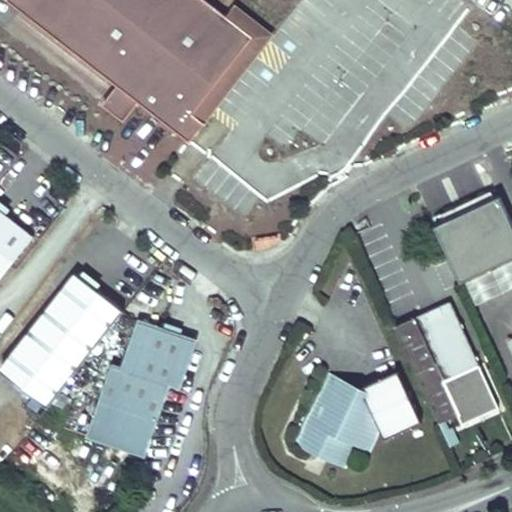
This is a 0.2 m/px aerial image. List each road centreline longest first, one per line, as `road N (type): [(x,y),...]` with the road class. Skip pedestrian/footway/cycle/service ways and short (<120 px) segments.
road 1 (residential): [(268,305),(0,98)]
road 2 (residential): [(511,122),(340,201),(268,305)]
road 3 (residential): [(252,492),(234,433),(268,305)]
